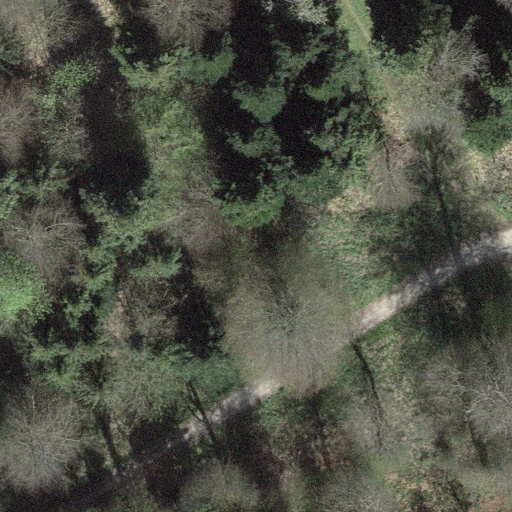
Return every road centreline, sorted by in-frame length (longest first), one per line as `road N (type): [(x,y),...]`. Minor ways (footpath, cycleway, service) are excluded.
road 1 (track): [(66,511),(464,247),(509,245)]
road 2 (track): [(356,0),(509,245)]
